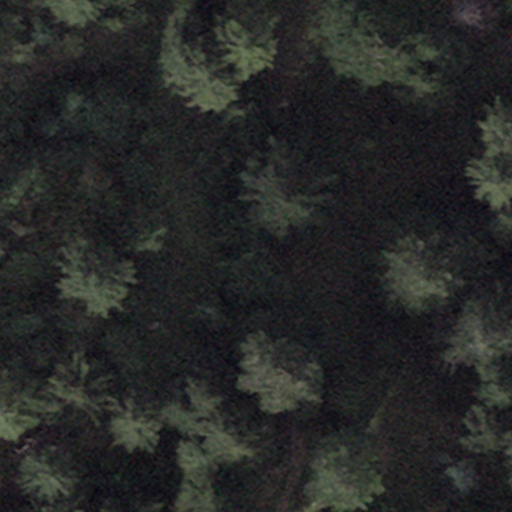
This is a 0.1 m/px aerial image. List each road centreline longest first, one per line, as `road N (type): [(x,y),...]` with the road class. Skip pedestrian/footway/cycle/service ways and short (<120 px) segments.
road 1 (track): [(172,0),(155,106),(162,186),(183,244),(297,457),(298,482),(273,511)]
road 2 (track): [(66,511),(68,444),(57,405),(34,366),(0,348)]
